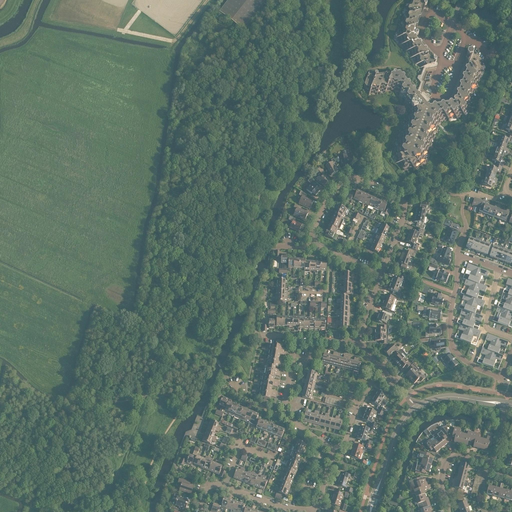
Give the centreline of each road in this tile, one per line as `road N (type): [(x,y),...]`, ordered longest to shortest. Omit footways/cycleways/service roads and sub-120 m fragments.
road 1 (unknown): [(327,0),(267,51),(208,122),(170,285)]
road 2 (unknown): [(96,511),(135,426),(170,285)]
road 3 (residential): [(314,241),(325,202),(341,183),(357,178),(390,192),(406,207),(382,270)]
road 4 (residential): [(354,340),(298,340),(277,413)]
road 5 (residential): [(310,511),(221,485),(211,485),(199,511)]
road 6 (residential): [(457,255),(449,333),(471,366)]
